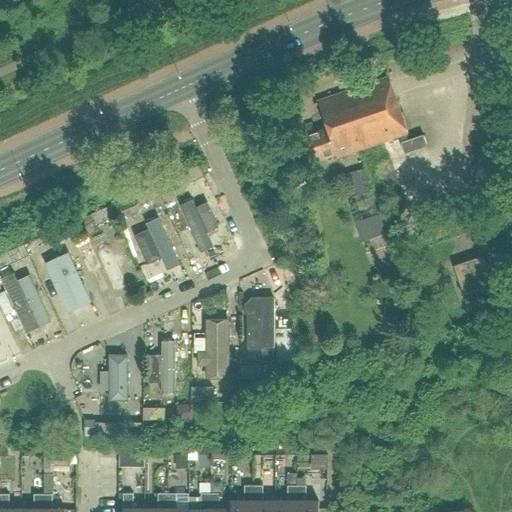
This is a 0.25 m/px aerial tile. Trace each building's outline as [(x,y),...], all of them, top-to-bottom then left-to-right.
[(354,153),(401,137),(406,152),(428,145),(424,133),(409,138),(408,135),(409,135),(389,78),(341,94),(348,113),(339,116),(350,146),(351,146),(354,153)] [(338,159),(354,153),(351,146),(350,146),(339,116),(348,113),(341,94),(319,102),(328,130),(301,139),(310,164),(337,155),(338,159)] [(271,132),(282,128),(294,124),(287,101),(263,110),(271,132)] [(413,153),(420,174),(440,167),(433,146),(413,153)] [(381,215),(380,215),(378,216),(370,193),(371,193),(363,169),(365,169),(361,158),(356,160),(359,170),(354,172),(361,193),(363,195),(355,198),(351,199),(359,222),(356,223),(361,240),(342,245),(348,275),(371,270),(373,277),(399,268),(395,257),(397,256),(394,247),(388,249),(386,242),(383,244),(380,236),(388,233),(381,215)] [(199,166),(179,175),(185,187),(201,180),(205,178),(199,166)] [(136,195),(141,206),(161,197),(156,186),(140,193),(136,195)] [(205,194),(180,206),(202,252),(215,246),(207,228),(219,223),(205,194)] [(112,206),(92,215),(98,226),(117,217),(112,206)] [(168,268),(180,263),(159,217),(147,222),(149,227),(135,234),(149,263),(162,257),(168,268)] [(68,226),(49,235),(54,246),(73,237),(68,226)] [(5,254),(10,265),(30,256),(25,245),(5,254)] [(114,291),(128,285),(109,245),(96,251),(114,291)] [(69,251),(45,262),(68,311),(91,300),(69,251)] [(484,256),(454,267),(463,294),(462,295),(463,297),(464,296),(467,305),(497,294),(494,286),(495,286),(494,284),(493,284),(484,256)] [(437,272),(427,276),(434,296),(444,293),(437,272)] [(27,333),(52,321),(30,273),(18,279),(15,273),(2,279),(27,333)] [(273,296),(248,297),(249,348),(274,348),(273,296)] [(229,319),(206,319),(206,351),(198,351),(198,366),(206,366),(206,379),(229,379),(229,319)] [(176,340),(161,340),(161,353),(150,353),(150,382),(161,382),(161,392),(176,392),(176,340)] [(109,399),(129,399),(129,353),(110,353),(110,370),(101,370),(101,390),(109,390),(109,399)] [(262,379),(261,366),(240,366),(240,379),(262,379)] [(192,387),(192,400),(213,400),(213,387),(192,387)] [(144,409),(144,421),(165,421),(165,409),(144,409)] [(117,423),(96,423),(96,435),(117,435),(117,423)] [(118,435),(143,435),(143,423),(118,423),(118,435)] [(50,454),(50,456),(44,456),(44,470),(50,470),(50,465),(70,465),(71,454),(50,454)] [(44,487),(43,511),(66,511),(66,510),(53,510),(53,478),(44,478),(44,487)] [(254,511),(254,486),(245,486),(245,502),(232,502),(232,510),(233,510),(232,511),(254,511)] [(275,511),(276,502),(264,502),(264,487),(254,486),(254,511),(275,511)] [(35,510),(22,510),(22,511),(43,511),(44,487),(35,487),(35,510)] [(276,502),(275,511),(297,511),(297,487),(288,487),(288,502),(276,502)] [(297,487),(297,511),(319,511),(320,502),(307,502),(307,487),(297,487)] [(146,511),(146,510),(134,510),(134,494),(124,494),(124,511),(146,511)] [(167,511),(168,494),(159,494),(159,510),(146,510),(146,511),(167,511)] [(189,511),(189,510),(177,510),(177,494),(168,494),(167,511),(189,511)] [(211,511),(211,494),(202,494),(202,510),(189,510),(189,511),(211,511)] [(211,494),(211,511),(232,511),(233,510),(232,510),(220,510),(221,494),(211,494)] [(0,511),(22,511),(22,510),(10,510),(10,495),(1,495),(0,511)]
